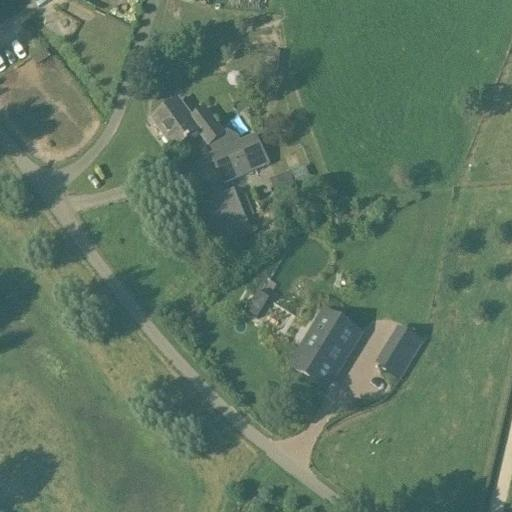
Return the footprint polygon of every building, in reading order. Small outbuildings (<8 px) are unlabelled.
[(279,82),(282,55),(268,54),(267,70),(250,68),(248,86),(267,88),(268,81),(279,82)] [(268,165),(256,137),(241,144),(240,139),(228,133),(224,136),(205,111),(192,120),(178,101),(155,118),(168,135),(165,137),(175,152),(200,133),(210,147),(214,156),(211,157),(223,185),(268,165)] [(290,173),(270,182),(278,199),(297,191),(300,198),(315,191),(305,168),(291,174),(290,173)] [(235,192),(193,209),(205,239),(211,237),(215,247),(252,232),(247,220),(255,217),(247,197),(239,200),(235,192)] [(257,294),(245,313),(257,320),(268,300),(257,294)] [(270,302),(259,322),(283,336),(294,316),(270,302)] [(325,387),(356,336),(331,321),(322,335),(316,331),(294,367),(325,387)] [(401,379),(424,342),(404,330),(381,367),(401,379)]
